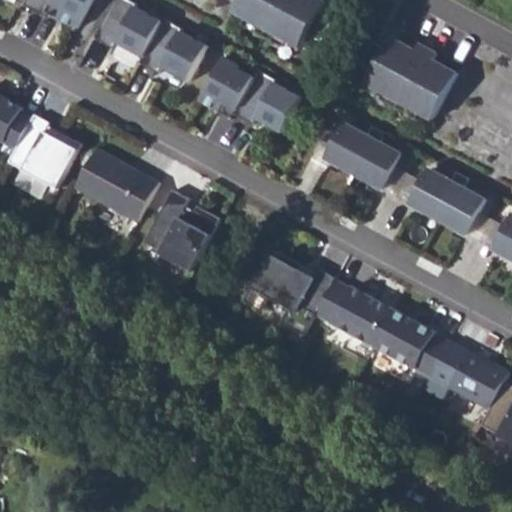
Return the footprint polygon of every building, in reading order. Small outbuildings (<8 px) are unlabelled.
[(25,11),(44,21),(47,17),(55,0),(18,0),(28,5),(25,11)] [(78,34),(96,0),(55,0),(47,17),(78,34)] [(139,9),(122,0),(118,0),(96,43),(115,53),(118,48),(144,62),(163,26),(137,12),(139,9)] [(308,39),(323,46),(335,24),(321,16),(326,6),(316,0),(244,0),(236,17),(301,52),(308,39)] [(184,33),(165,23),(163,26),(144,62),(141,68),(160,78),(163,72),(190,86),(209,51),(182,36),(184,33)] [(376,75),(368,88),(434,123),(459,77),(434,64),(438,57),(421,48),(418,55),(393,42),(387,52),(374,45),(362,67),(376,75)] [(241,70),(226,61),(202,106),(233,123),(236,118),(255,81),(239,73),(241,70)] [(278,84),(259,74),(255,81),(236,118),(255,129),(258,123),(284,137),(303,102),(277,87),(278,84)] [(0,141),(20,153),(37,122),(24,116),(26,112),(0,98),(0,141)] [(20,153),(13,167),(62,193),(86,149),(64,137),(61,143),(49,136),(53,127),(38,119),(37,122),(20,153)] [(328,163),(356,178),(376,142),(369,139),(347,127),(340,141),(328,163)] [(380,134),(373,130),(369,139),(376,142),(380,134)] [(315,155),(328,163),(340,141),(327,133),(315,155)] [(380,134),(376,142),(383,146),(387,137),(380,134)] [(376,142),(356,178),(385,193),(396,171),(404,158),(383,146),(376,142)] [(100,154),(79,193),(141,227),(162,187),(147,179),(146,181),(125,169),(126,167),(100,154)] [(126,167),(125,169),(146,181),(147,179),(126,167)] [(385,193),(398,200),(410,178),(396,171),(385,193)] [(412,208),(440,223),(459,187),(452,184),(431,172),(424,186),(412,208)] [(464,179),(457,175),(452,184),(459,187),(464,179)] [(410,178),(398,200),(412,208),(424,186),(410,178)] [(464,179),(459,187),(466,191),(471,183),(464,179)] [(466,191),(459,187),(440,223),(468,238),(480,216),(487,203),(466,191)] [(165,253),(198,271),(224,223),(200,210),(195,220),(186,215),(193,203),(176,194),(147,246),(163,255),(165,253)] [(494,224),(480,216),(468,238),(482,246),(494,224)] [(495,253),(511,261),(511,221),(507,231),(495,253)] [(495,253),(507,231),(494,224),(482,246),(495,253)] [(337,283),(338,282),(322,272),(317,282),(301,273),(304,269),(279,256),(272,269),(267,267),(247,306),(264,315),(271,301),(292,312),(284,326),(308,338),(318,318),(337,283)] [(337,283),(318,318),(434,380),(453,346),(437,337),(438,335),(354,290),(353,292),(337,283)] [(452,390),(492,411),(507,384),(511,375),(497,367),(497,368),(472,355),(452,390)] [(511,386),(507,384),(492,411),(483,428),(511,443),(511,386)] [(243,511),(263,511),(251,503),(243,511)]
